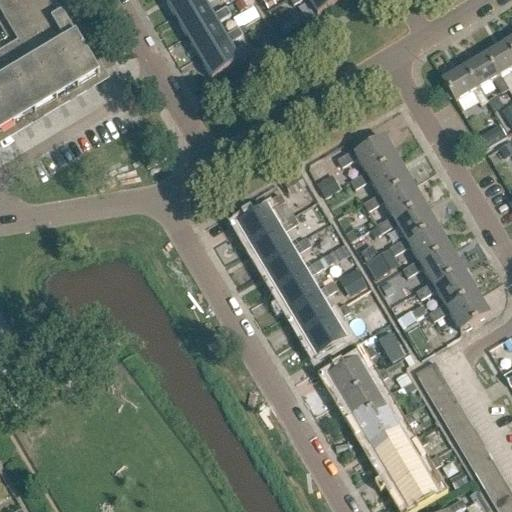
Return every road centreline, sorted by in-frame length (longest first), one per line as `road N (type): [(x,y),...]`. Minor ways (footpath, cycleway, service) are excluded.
road 1 (residential): [(344,511),(162,199)]
road 2 (residential): [(511,269),(388,64)]
road 3 (residential): [(215,172),(388,64)]
road 4 (residential): [(215,172),(112,0)]
road 5 (residential): [(511,462),(456,366),(511,333)]
road 6 (residential): [(0,224),(162,199)]
